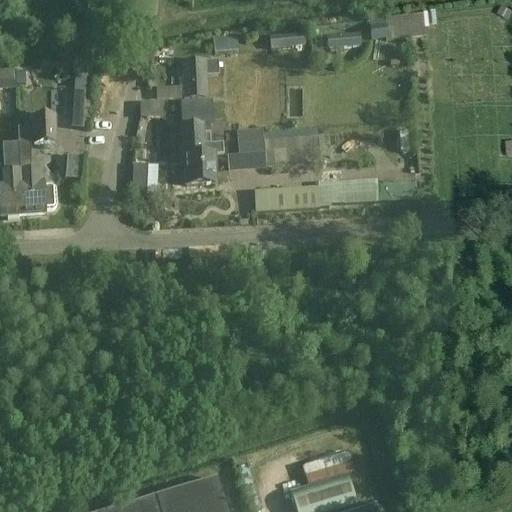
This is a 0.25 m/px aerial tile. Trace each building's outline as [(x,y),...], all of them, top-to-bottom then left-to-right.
[(387,43),(425,38),(422,16),(375,22),(376,27),(369,28),(371,42),(387,40),(387,43)] [(304,36),(269,39),(271,53),(287,51),(287,58),(304,57),(303,49),(305,49),(304,36)] [(361,36),(327,39),(328,52),(336,51),(336,56),(344,55),(344,50),(362,49),(361,36)] [(215,55),(239,53),(237,38),(213,40),(215,55)] [(206,63),(182,64),(183,101),(208,100),(206,63)] [(14,73),(0,73),(0,92),(17,92),(16,84),(15,84),(14,73)] [(55,118),(34,119),(35,146),(56,145),(55,118)] [(208,120),(202,120),(202,126),(181,128),(182,158),(185,158),(186,187),(215,185),(213,146),(204,147),(203,133),(209,133),(208,120)] [(407,143),(416,143),(415,123),(406,124),(407,143)] [(241,168),(313,163),(311,139),(319,139),(319,130),(238,137),(241,168)] [(71,153),(75,172),(86,170),(82,151),(71,153)] [(139,172),(154,171),(154,158),(139,159),(139,172)] [(158,168),(159,189),(178,188),(177,167),(158,168)] [(45,216),(42,175),(20,176),(22,217),(45,216)] [(0,205),(1,219),(22,217),(20,176),(0,177),(0,205)] [(318,190),(254,194),(255,216),(319,211),(318,190)] [(357,449),(310,457),(313,474),(360,466),(357,449)] [(347,477),(290,495),(295,511),(346,511),(357,509),(347,477)] [(224,511),(215,481),(116,511),(224,511)]
